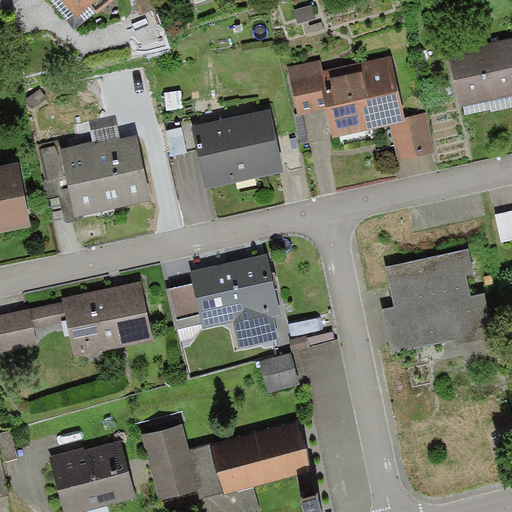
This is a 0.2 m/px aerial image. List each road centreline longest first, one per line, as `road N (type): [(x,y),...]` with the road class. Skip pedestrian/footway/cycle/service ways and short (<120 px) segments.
road 1 (residential): [(323,209),(0,282)]
road 2 (residential): [(323,209),(391,511)]
road 3 (residential): [(511,167),(323,209)]
